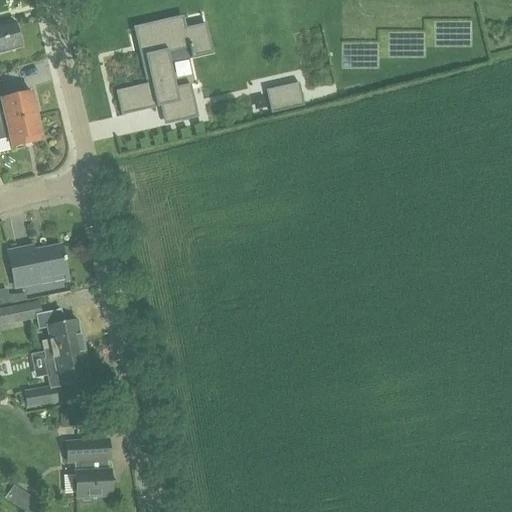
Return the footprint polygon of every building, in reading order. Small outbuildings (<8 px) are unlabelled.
[(172,31),(169,20),(147,26),(145,26),(145,28),(148,39),(140,41),(142,51),(137,51),(144,81),(145,84),(140,86),(145,110),(151,109),(162,106),(166,122),(179,119),(180,122),(197,118),(190,85),(174,88),(169,66),(170,66),(167,53),(187,49),(189,59),(213,54),(206,23),(198,25),(199,27),(185,30),(185,29),(172,32),(172,31)] [(0,52),(19,47),(12,24),(0,27),(0,52)] [(228,71),(212,73),(216,107),(232,105),(228,71)] [(298,83),(265,91),(270,114),(303,106),(298,83)] [(115,91),(120,116),(125,115),(119,90),(115,91)] [(0,99),(3,112),(0,112),(0,123),(5,122),(34,114),(30,93),(0,99)] [(0,139),(8,137),(10,147),(40,141),(34,114),(5,122),(0,123),(0,139)] [(15,252),(22,285),(39,282),(38,277),(65,272),(60,247),(33,252),(32,248),(15,252)] [(38,300),(0,308),(0,326),(36,318),(38,329),(45,327),(47,340),(41,341),(43,351),(80,344),(75,320),(62,323),(60,310),(41,314),(38,300)] [(80,344),(43,351),(45,360),(49,387),(55,386),(59,386),(87,380),(80,344)] [(23,392),(25,410),(58,404),(55,386),(49,387),(23,392)] [(61,427),(73,426),(72,414),(60,415),(61,427)] [(65,463),(73,463),(74,463),(106,460),(108,460),(107,439),(65,441),(65,463)] [(73,463),(75,498),(80,498),(83,501),(89,501),(92,497),(111,496),(109,469),(107,469),(106,460),(74,463),(73,463)] [(19,507),(26,511),(30,511),(36,504),(26,497),(13,487),(6,497),(19,507)]
